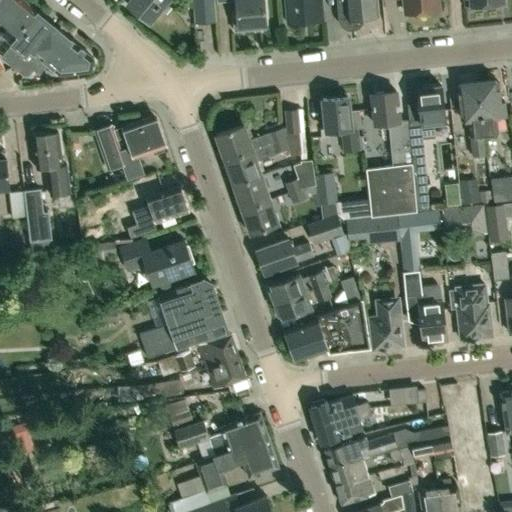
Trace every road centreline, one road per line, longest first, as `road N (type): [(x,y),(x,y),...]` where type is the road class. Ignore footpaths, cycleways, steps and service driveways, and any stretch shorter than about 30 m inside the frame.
road 1 (residential): [(171,84),(511,46)]
road 2 (residential): [(276,386),(171,84)]
road 3 (residential): [(276,386),(511,358)]
road 4 (residential): [(0,104),(171,84)]
road 5 (residential): [(320,511),(276,386)]
road 6 (residential): [(171,84),(80,0)]
